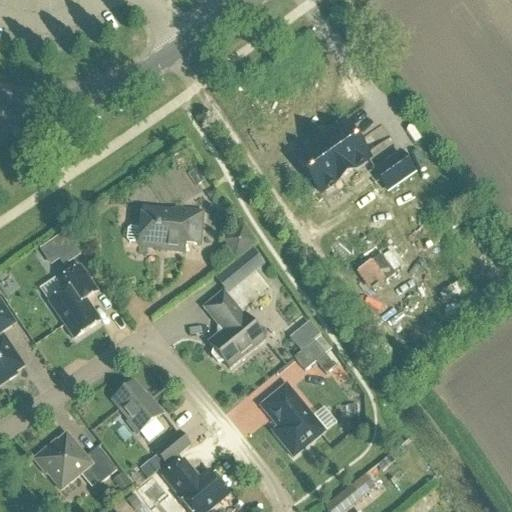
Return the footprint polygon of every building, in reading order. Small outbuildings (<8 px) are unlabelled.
[(309,150),(294,160),(320,196),(367,163),(342,127),(327,137),(326,136),(308,148),(309,150)] [(398,156),(373,173),(388,194),(412,177),(398,156)] [(139,246),(138,248),(164,250),(165,252),(166,255),(184,256),(185,242),(200,244),(203,215),(187,213),(186,218),(142,214),(140,230),(131,230),(127,233),(126,242),(129,246),(139,246)] [(255,245),(242,227),(222,243),(234,261),(255,245)] [(64,236),(48,247),(64,270),(80,259),(64,236)] [(251,252),(233,268),(242,279),(260,263),(251,252)] [(49,305),(74,342),(100,324),(86,303),(97,295),(80,270),(58,285),(64,295),(49,305)] [(243,317),(242,317),(226,298),(223,294),(203,311),(218,329),(221,329),(221,335),(208,346),(214,353),(212,359),(218,366),(223,365),(229,372),(265,343),(243,317)] [(0,304),(0,388),(16,378),(15,376),(24,370),(1,336),(15,327),(0,304)] [(314,344),(293,361),(304,374),(315,365),(325,377),(334,370),(314,344)] [(112,403),(129,424),(127,425),(137,437),(162,416),(153,404),(151,406),(134,385),(112,403)] [(283,448),(283,449),(293,461),(325,435),(286,387),(260,409),(286,441),(283,443),(282,444),(282,446),(282,447),(283,448)] [(178,435),(155,454),(166,468),(189,449),(178,435)] [(48,452),(47,451),(33,462),(45,477),(46,476),(61,494),(87,472),(100,487),(117,474),(97,450),(85,460),(66,437),(48,452)] [(199,481),(184,463),(162,481),(177,499),(178,498),(189,511),(212,511),(230,498),(209,473),(199,481)] [(350,489),(323,510),(325,511),(348,511),(360,503),(350,489)]
